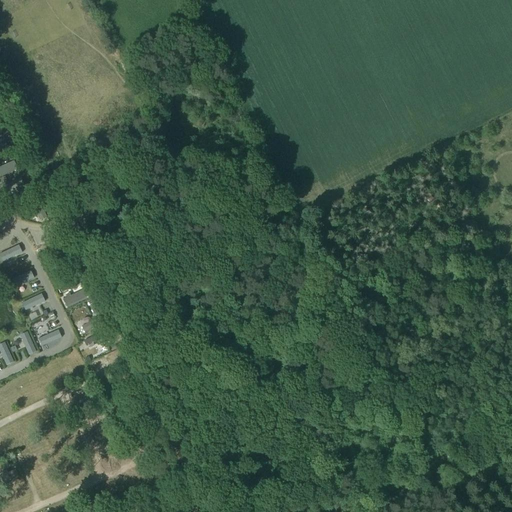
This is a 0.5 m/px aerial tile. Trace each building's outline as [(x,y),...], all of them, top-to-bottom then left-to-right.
[(5,142),(0,144),(0,153),(8,149),(5,142)] [(11,172),(17,170),(13,162),(6,165),(0,167),(0,177),(6,175),(11,172)] [(8,184),(2,187),(5,194),(11,192),(18,189),(24,186),(20,179),(14,182),(8,184)] [(37,199),(30,203),(33,209),(37,215),(40,221),(46,217),(44,212),(41,208),(42,207),(43,206),(44,206),(42,202),(39,204),(37,199)] [(32,236),(29,244),(34,246),(37,237),(32,236)] [(0,254),(0,257),(2,262),(21,254),(18,246),(0,254)] [(11,280),(14,287),(33,279),(30,272),(11,280)] [(80,301),(86,298),(83,290),(76,293),(70,296),(69,294),(65,296),(66,298),(63,299),(66,307),(73,304),(80,301)] [(22,303),(25,311),(44,302),(41,295),(22,303)] [(86,301),(74,306),(79,318),(91,312),(86,301)] [(88,323),(82,326),(85,333),(86,332),(87,332),(91,330),(97,327),(103,323),(100,317),(93,320),(88,323)] [(38,339),(42,347),(61,338),(58,331),(38,339)] [(27,332),(19,336),(29,356),(36,352),(27,332)] [(4,343),(0,344),(0,353),(6,366),(13,363),(4,343)] [(75,361),(71,363),(77,374),(81,371),(75,361)] [(59,369),(52,372),(58,385),(65,382),(59,369)] [(41,399),(48,396),(39,378),(33,381),(41,399)] [(14,390),(21,409),(28,407),(21,387),(14,390)] [(109,391),(111,397),(119,393),(116,387),(109,391)] [(112,400),(115,407),(121,405),(118,398),(112,400)] [(29,422),(15,427),(19,437),(32,432),(29,422)] [(108,426),(102,429),(105,435),(111,432),(108,426)] [(109,463),(118,458),(115,452),(106,456),(109,463)] [(117,461),(110,464),(113,471),(120,467),(117,461)] [(10,475),(12,481),(23,478),(21,472),(10,475)] [(142,474),(135,476),(138,486),(145,483),(142,474)] [(49,476),(41,478),(44,492),(52,491),(49,476)] [(24,500),(18,503),(20,509),(27,507),(24,500)]
